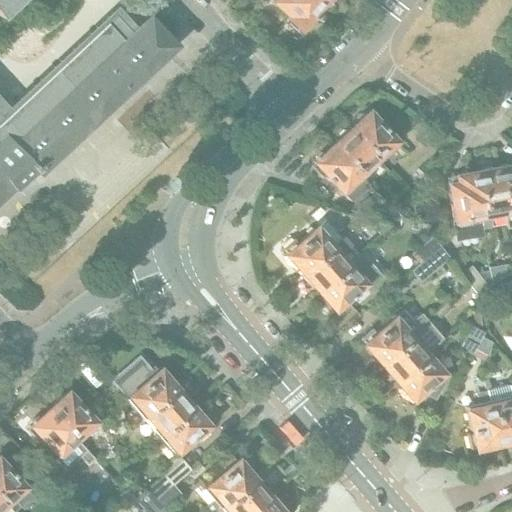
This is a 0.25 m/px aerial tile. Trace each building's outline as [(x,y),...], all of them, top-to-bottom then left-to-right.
[(0,0),(0,15),(16,0),(0,0)] [(315,10),(304,0),(268,0),(286,16),(283,20),(296,32),(309,17),(311,19),(313,18),(310,15),(315,10)] [(330,0),(304,0),(315,10),(320,4),(324,8),(330,0)] [(9,183),(27,167),(27,168),(28,167),(34,173),(35,172),(35,171),(121,92),(120,91),(125,87),(127,85),(143,70),(143,71),(147,67),(146,67),(162,52),(162,53),(164,51),(161,47),(160,47),(159,46),(160,44),(158,42),(158,43),(146,30),(147,29),(145,27),(143,29),(141,27),(142,27),(138,23),(136,25),(137,25),(129,32),(123,26),(111,13),(0,116),(0,193),(8,186),(8,187),(9,185),(10,184),(9,183)] [(347,129),(377,161),(395,144),(386,134),(389,130),(370,110),(366,113),(365,112),(363,114),(360,115),(356,118),(355,121),(347,129)] [(375,163),(377,161),(347,129),(346,130),(343,131),(339,135),(338,138),(329,146),(359,178),(375,163)] [(359,178),(329,146),(322,152),(319,153),(315,157),(314,160),(312,162),(313,163),(309,166),(320,179),(324,175),(342,195),(359,178)] [(494,168),(505,228),(511,226),(511,165),(509,166),(506,165),(498,166),(496,168),(494,168)] [(504,228),(505,228),(494,168),(494,169),(491,168),(483,169),(481,171),(471,173),(480,225),(490,223),(489,213),(501,211),(504,228)] [(480,225),(471,173),(469,173),(466,172),(458,174),(456,176),(445,178),(447,192),(445,193),(448,212),(451,211),(452,220),(450,220),(453,241),(482,236),(480,225)] [(365,182),(374,191),(378,187),(369,178),(365,182)] [(411,200),(415,221),(427,225),(424,199),(411,200)] [(427,224),(415,221),(402,217),(398,229),(428,238),(427,224)] [(292,265),(299,273),(339,239),(338,238),(350,227),(346,223),(334,233),(322,220),(295,243),(292,240),(281,249),(284,253),(283,254),(285,256),(286,259),(289,263),(292,265)] [(417,263),(438,246),(430,236),(410,254),(417,263)] [(308,283),(315,291),(349,262),(349,261),(354,257),(339,239),(299,273),(301,274),(301,277),(305,282),(308,283)] [(448,257),(438,246),(409,270),(419,282),(447,258),(448,257)] [(349,262),(315,291),(322,299),(323,302),(326,306),(329,307),(331,309),(332,308),(336,312),(348,301),(345,297),(365,280),(349,262)] [(491,284),(488,271),(476,273),(470,265),(459,274),(475,294),(491,284)] [(370,355),(378,363),(425,322),(424,321),(425,320),(419,313),(410,321),(401,310),(395,314),(375,331),(373,328),(359,339),(362,343),(361,344),(363,346),(364,349),(367,353),(370,355)] [(473,349),(480,337),(483,331),(480,329),(479,323),(480,321),(473,318),(470,324),(469,324),(457,348),(471,355),(473,349)] [(394,381),(428,352),(418,341),(421,338),(422,340),(433,331),(425,322),(378,363),(384,371),(385,374),(389,378),(392,379),(394,381)] [(480,337),(473,349),(487,356),(490,342),(480,337)] [(511,342),(502,351),(511,361),(511,342)] [(428,352),(394,381),(400,389),(401,392),(404,396),(407,397),(409,399),(411,398),(414,402),(424,393),(434,398),(448,375),(428,352)] [(123,398),(139,417),(173,388),(166,380),(165,377),(161,373),(158,372),(157,370),(155,371),(152,367),(146,372),(139,365),(117,384),(126,396),(123,398)] [(484,391),(485,393),(490,392),(487,380),(482,381),(484,391)] [(154,435),(188,406),(182,398),(181,395),(177,391),(174,390),(173,388),(139,417),(154,435)] [(45,410),(92,460),(93,459),(77,441),(94,424),(77,405),(80,402),(69,390),(65,393),(64,392),(62,394),(59,395),(55,398),(54,402),(45,410)] [(497,443),(487,400),(485,393),(484,391),(474,393),(476,403),(463,406),(469,433),(465,435),(468,449),(473,448),(473,449),(476,449),(479,449),(484,448),(487,446),(497,443)] [(95,394),(87,402),(99,416),(107,409),(107,408),(104,404),(96,395),(95,394)] [(487,400),(497,443),(507,441),(511,442),(511,441),(511,404),(509,394),(487,400)] [(188,406),(154,435),(143,444),(150,452),(161,443),(163,445),(171,455),(193,437),(195,440),(207,430),(203,426),(205,425),(203,423),(202,420),(198,416),(195,414),(188,406)] [(86,466),(92,460),(45,410),(38,416),(35,417),(31,421),(30,424),(28,426),(29,427),(26,430),(37,442),(41,439),(57,456),(53,460),(63,471),(78,457),(86,466)] [(124,430),(120,426),(121,425),(120,418),(111,420),(114,438),(117,436),(124,430)] [(124,430),(117,436),(121,440),(131,431),(127,427),(124,430)] [(0,500),(5,507),(6,506),(11,511),(18,506),(12,500),(24,489),(7,470),(10,467),(0,456),(0,500)] [(211,511),(217,507),(251,478),(244,470),(243,467),(239,463),(236,462),(235,460),(233,461),(230,457),(220,466),(222,469),(201,488),(211,499),(200,508),(203,511),(211,511)] [(153,499),(171,484),(171,485),(186,472),(189,469),(181,459),(145,489),(153,499)] [(189,469),(186,472),(191,479),(203,469),(197,463),(189,469)] [(221,511),(249,511),(267,497),(265,495),(264,492),(261,488),(258,486),(251,478),(217,507),(221,511)] [(153,499),(163,510),(180,495),(171,485),(171,484),(153,499)] [(160,511),(163,510),(153,499),(145,489),(145,488),(133,498),(144,511),(160,511)] [(267,497),(249,511),(280,511),(280,510),(276,506),(273,505),(267,497)]
